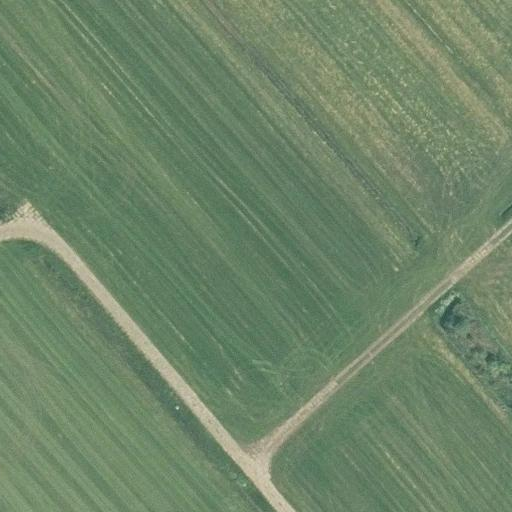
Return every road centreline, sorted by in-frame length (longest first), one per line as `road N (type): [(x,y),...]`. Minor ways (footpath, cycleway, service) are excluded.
road 1 (track): [(291,511),(50,235),(33,226),(0,230)]
road 2 (track): [(248,460),(511,226)]
